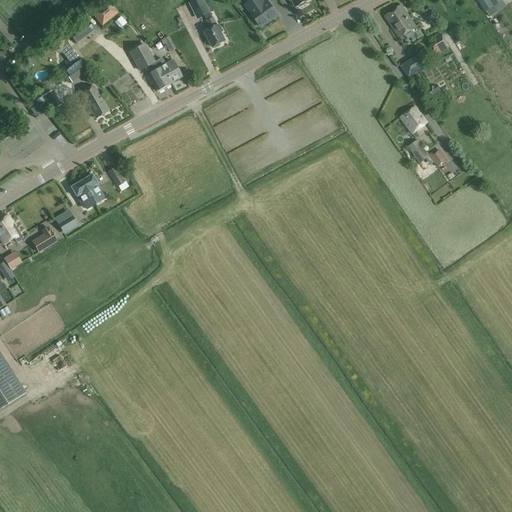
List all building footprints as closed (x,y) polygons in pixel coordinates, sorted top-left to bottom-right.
[(206,21),(210,29),(205,32),(213,47),(225,41),(221,32),(223,32),(219,24),(217,25),(211,13),(204,0),(195,0),(189,3),(197,20),(204,17),(207,21),(206,21)] [(277,15),(267,2),(264,4),(261,0),(252,0),(245,5),(260,27),(277,15)] [(482,0),(481,1),(487,11),(503,0),(502,0),(482,0)] [(92,14),(102,26),(118,13),(108,1),(92,14)] [(385,17),(400,39),(417,28),(402,5),(385,17)] [(115,22),(120,29),(127,23),(121,17),(115,22)] [(69,34),(76,44),(94,30),(87,20),(69,34)] [(442,34),(428,44),(435,55),(449,46),(442,34)] [(55,40),(53,50),(62,52),(64,42),(60,36),(55,40)] [(169,53),(175,50),(169,36),(161,40),(163,46),(165,45),(169,53)] [(148,74),(148,75),(157,91),(180,78),(170,62),(165,65),(161,59),(154,63),(144,45),(130,53),(140,71),(145,68),(148,74)] [(408,78),(429,66),(421,54),(401,67),(408,78)] [(72,83),(88,71),(79,59),(72,65),(73,66),(64,73),(72,83)] [(81,92),(96,118),(108,111),(93,85),(81,92)] [(59,106),(56,101),(48,106),(50,110),(59,106)] [(36,105),(30,109),(35,117),(41,113),(36,105)] [(416,134),(430,123),(418,107),(403,118),(416,134)] [(434,135),(425,138),(431,156),(440,153),(434,135)] [(430,156),(418,140),(408,147),(419,163),(430,156)] [(122,179),(115,167),(108,171),(115,183),(122,179)] [(92,174),(83,180),(97,203),(104,199),(102,196),(104,195),(98,184),(92,174)] [(97,203),(83,180),(71,187),(76,197),(83,208),(85,206),(87,209),(97,203)] [(79,226),(69,210),(54,219),(64,235),(79,226)] [(14,224),(13,224),(8,215),(0,220),(0,239),(3,245),(14,238),(17,243),(24,239),(14,224)] [(39,238),(33,242),(36,247),(39,252),(48,247),(55,243),(57,241),(53,234),(48,227),(42,231),(45,235),(39,238)] [(16,255),(5,261),(10,270),(21,263),(16,255)] [(1,264),(0,264),(0,269),(1,272),(5,278),(9,276),(12,274),(8,268),(4,262),(1,264)] [(65,369),(58,350),(51,353),(58,372),(65,369)] [(0,409),(25,393),(0,353),(0,409)]
